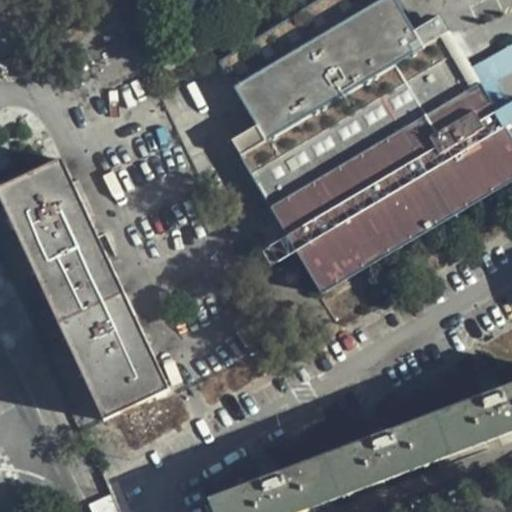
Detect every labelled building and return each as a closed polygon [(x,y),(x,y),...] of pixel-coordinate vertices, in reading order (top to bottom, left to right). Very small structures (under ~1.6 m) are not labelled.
[(392,0),(383,0),(233,85),(257,126),(231,140),(284,232),(294,250),(318,293),(511,175),(511,138),(504,126),(470,67),(437,9),(409,26),(392,0)] [(119,28),(116,22),(111,13),(74,32),(79,40),(83,45),(119,28)] [(511,43),(511,44),(470,67),(504,126),(511,121),(511,100),(509,102),(497,81),(511,71),(511,43)] [(57,60),(52,52),(49,45),(9,67),(12,71),(18,81),(57,60)] [(164,381),(61,162),(1,191),(102,412),(164,381)] [(271,262),(294,250),(284,232),(262,246),(271,262)] [(511,382),(208,493),(214,511),(286,511),(511,430),(511,382)]
